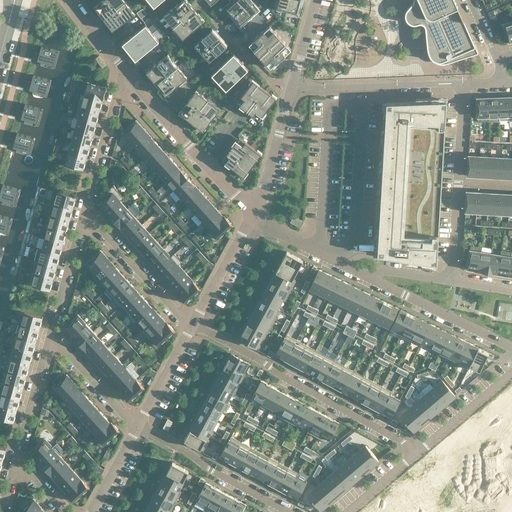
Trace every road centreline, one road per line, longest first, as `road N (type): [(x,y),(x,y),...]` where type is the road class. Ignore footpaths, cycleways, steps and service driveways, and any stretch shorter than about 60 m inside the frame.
road 1 (residential): [(193,323),(415,454)]
road 2 (residential): [(125,70),(255,214)]
road 3 (residential): [(137,427),(285,511)]
road 4 (residential): [(460,84),(291,90)]
road 5 (residential): [(84,212),(191,328)]
road 6 (residential): [(373,273),(511,346)]
road 7 (residential): [(125,70),(84,212)]
road 8 (residential): [(197,0),(267,79),(291,90)]
road 9 (residential): [(255,214),(373,273)]
road 10 (residential): [(291,90),(255,214)]
road 11 (residential): [(48,335),(17,460)]
road 12 (residential): [(84,212),(48,335)]
road 13 (residential): [(137,427),(48,335)]
road 14 (residential): [(193,323),(255,214)]
road 15 (residential): [(511,374),(415,454)]
